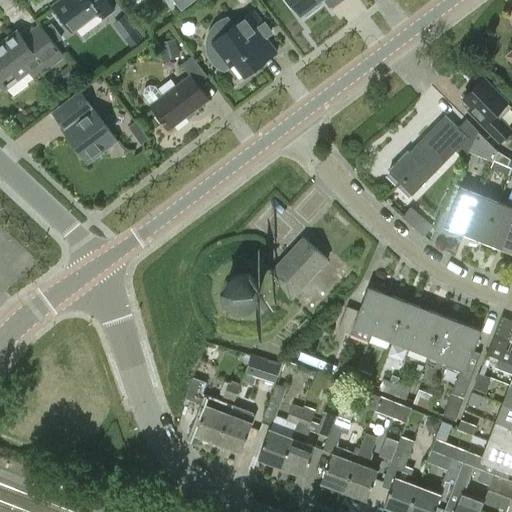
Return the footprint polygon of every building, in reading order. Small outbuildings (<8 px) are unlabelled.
[(73,30),(96,12),(102,20),(116,10),(108,0),(58,0),(53,4),(73,30)] [(339,0),(290,0),(302,15),(321,0),(324,0),(330,7),(339,0)] [(253,11),(248,14),(234,24),(228,16),(221,19),(216,24),(212,29),(218,37),(213,41),(207,46),(209,54),(213,60),(218,66),(225,70),(231,65),(232,66),(238,61),(248,73),(246,75),(277,52),(262,33),(259,35),(255,29),(263,24),(253,11)] [(0,89),(27,69),(35,80),(65,57),(39,22),(21,36),(18,31),(0,44),(0,89)] [(131,46),(141,39),(130,23),(119,31),(131,46)] [(158,43),(162,61),(180,56),(176,38),(158,43)] [(208,99),(197,84),(207,76),(192,55),(181,64),(190,76),(163,96),(155,85),(149,85),(144,89),(143,95),(168,129),(208,99)] [(68,65),(59,72),(66,81),(75,74),(68,65)] [(494,116),(508,102),(483,77),(463,96),(472,105),(468,108),(501,141),(511,130),(499,117),(497,119),(494,116)] [(116,139),(86,100),(79,90),(50,112),(87,160),(116,139)] [(29,122),(20,111),(12,117),(21,128),(29,122)] [(414,192),(455,150),(464,159),(468,151),(478,131),(477,131),(478,130),(466,118),(459,126),(446,114),(445,115),(446,116),(417,145),(419,147),(412,154),(409,152),(410,151),(408,150),(390,168),(391,170),(393,168),(414,189),(412,191),(414,192)] [(148,139),(140,129),(133,135),(141,145),(148,139)] [(493,160),(497,150),(478,131),(468,151),(493,160)] [(508,165),(511,158),(497,150),(493,160),(508,165)] [(464,232),(480,193),(461,185),(445,224),(464,232)] [(480,193),(464,232),(483,239),(499,200),(480,193)] [(499,200),(483,239),(501,247),(511,220),(511,199),(508,198),(506,203),(499,200)] [(427,232),(434,221),(409,205),(402,216),(427,232)] [(511,220),(501,247),(511,251),(511,220)] [(329,258),(304,236),(271,273),(292,299),(329,258)] [(256,279),(252,275),(247,273),(241,273),(236,274),(231,277),(228,282),(226,287),(226,293),(228,298),(231,302),(236,305),(241,307),(247,306),(252,304),(256,300),(259,295),(260,290),(259,284),(256,279)] [(354,309),(347,306),(338,328),(346,331),(351,333),(350,334),(369,341),(388,292),(369,285),(359,311),(354,309)] [(391,339),(406,299),(388,292),(369,341),(387,348),(390,339),(391,339)] [(410,347),(426,307),(406,299),(391,339),(410,347)] [(429,354),(444,314),(426,307),(410,347),(429,354)] [(444,314),(429,354),(447,361),(463,321),(444,314)] [(482,328),(463,321),(447,361),(445,365),(459,371),(443,414),(455,419),(481,353),(473,350),(482,328)] [(509,339),(494,334),(486,353),(498,358),(511,363),(511,352),(505,350),(509,339)] [(301,351),(298,359),(330,372),(333,364),(301,351)] [(274,385),(281,364),(251,355),(245,376),(274,385)] [(511,379),(510,384),(511,384),(511,363),(498,358),(495,367),(511,373),(511,379)] [(295,371),(297,364),(285,359),(281,371),(289,374),(291,373),(295,371)] [(334,373),(351,380),(356,367),(338,360),(336,366),(333,364),(330,372),(334,373)] [(365,389),(371,374),(358,368),(351,383),(365,389)] [(486,393),(490,377),(479,372),(473,387),(486,393)] [(193,377),(186,397),(200,402),(207,382),(193,377)] [(383,378),(379,389),(392,394),(396,383),(383,378)] [(240,384),(230,381),(224,398),(234,401),(240,384)] [(406,399),(411,386),(398,381),(397,383),(396,383),(392,394),(406,399)] [(503,403),(511,406),(511,384),(510,384),(503,403)] [(272,425),(276,415),(286,389),(276,385),(262,422),(272,425)] [(429,408),(434,395),(419,389),(414,402),(429,408)] [(480,402),(483,396),(473,392),(469,402),(475,404),(480,402)] [(378,393),(373,407),(406,419),(411,406),(378,393)] [(195,433),(218,442),(229,413),(231,406),(232,404),(209,395),(195,433)] [(286,419),(298,423),(304,408),(303,408),(303,407),(292,403),(286,419)] [(496,421),(511,427),(511,406),(503,403),(496,421)] [(232,404),(231,406),(229,413),(218,442),(242,450),(255,416),(253,412),(232,404)] [(304,408),(298,423),(292,437),(281,466),(304,474),(315,446),(305,442),(310,429),(328,436),(336,415),(324,411),(319,423),(311,420),(314,412),(304,408)] [(321,481),(344,490),(358,453),(337,445),(338,440),(337,440),(341,430),(347,432),(351,421),(336,415),(328,436),(323,449),(332,452),(321,481)] [(427,424),(429,431),(437,434),(441,422),(429,417),(427,424)] [(473,434),(477,425),(461,419),(457,428),(473,434)] [(488,440),(511,449),(511,427),(496,421),(488,440)] [(258,457),(281,466),(292,437),(269,428),(258,457)] [(378,470),(368,466),(373,452),(371,451),(377,436),(366,432),(358,453),(344,490),(367,499),(378,470)] [(402,511),(407,511),(418,485),(408,481),(413,468),(405,465),(410,452),(414,441),(401,435),(398,441),(396,447),(391,460),(386,473),(395,477),(384,505),(402,511)] [(379,455),(391,460),(396,447),(398,441),(386,436),(379,455)] [(469,451),(435,438),(431,449),(443,454),(451,457),(463,462),(465,462),(469,451)] [(511,449),(488,440),(481,459),(511,470),(511,449)] [(463,462),(451,457),(443,480),(454,484),(463,462)] [(465,488),(474,466),(465,462),(463,462),(454,484),(465,488)] [(511,480),(494,474),(492,480),(486,496),(485,496),(483,501),(480,509),(481,509),(479,511),(505,511),(511,494),(511,480)] [(480,509),(483,501),(463,494),(465,488),(454,484),(444,510),(449,511),(479,511),(481,509),(480,509)] [(418,485),(407,511),(434,511),(441,494),(418,485)]
